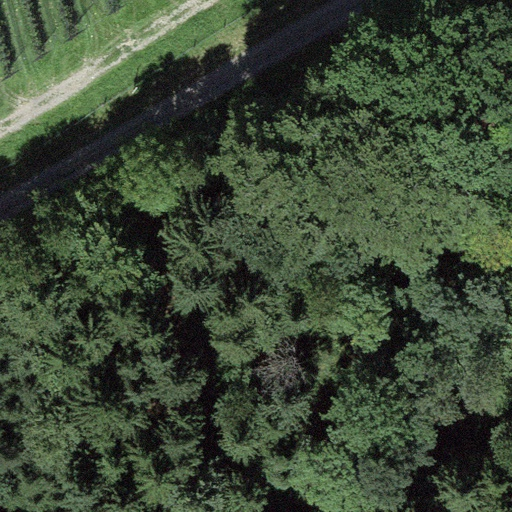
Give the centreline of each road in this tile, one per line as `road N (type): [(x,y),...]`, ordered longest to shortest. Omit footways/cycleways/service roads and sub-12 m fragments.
road 1 (track): [(0,212),(401,0)]
road 2 (track): [(0,128),(203,0)]
